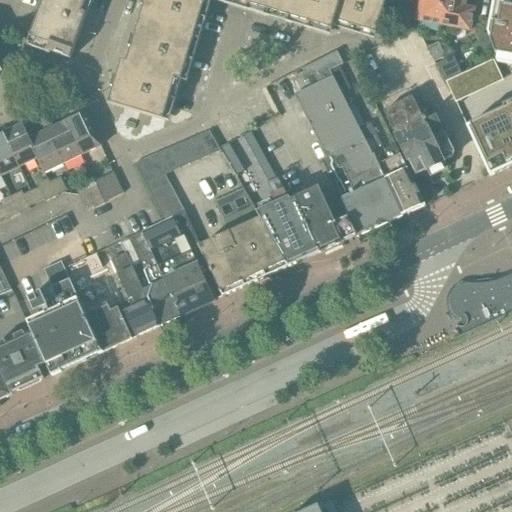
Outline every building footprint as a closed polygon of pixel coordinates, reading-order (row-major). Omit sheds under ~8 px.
[(44,0),(30,38),(51,46),(49,51),(71,59),(87,15),(83,13),(87,0),(44,0)] [(195,39),(206,0),(143,0),(141,7),(144,7),(140,22),(195,39)] [(290,18),(295,0),(250,0),(249,6),(290,18)] [(332,31),(335,21),(341,0),(295,0),(290,18),(332,31)] [(376,34),(386,0),(341,0),(335,21),(376,34)] [(418,21),(441,25),(445,0),(415,0),(422,1),(418,21)] [(445,0),(441,25),(470,31),(474,9),(464,7),(465,0),(445,0)] [(511,1),(505,0),(494,0),(488,34),(497,59),(446,82),(490,177),(511,167),(511,1)] [(128,63),(183,79),(195,39),(140,22),(135,37),(132,36),(129,48),(132,49),(128,63)] [(445,58),(439,43),(428,48),(435,63),(445,58)] [(378,167),(379,167),(377,162),(374,156),(371,157),(339,89),(330,71),(342,65),(337,55),(303,71),(311,87),(295,95),(326,158),(322,161),(341,202),(349,218),(357,236),(357,237),(402,216),(378,167)] [(114,89),(109,104),(164,121),(176,80),(182,81),(183,79),(128,63),(122,61),(117,77),(114,76),(111,88),(114,89)] [(424,123),(413,99),(386,111),(409,161),(411,160),(417,174),(426,170),(426,172),(445,163),(444,161),(452,157),(454,153),(450,145),(456,142),(454,136),(447,139),(446,137),(447,133),(440,120),(439,118),(436,117),(424,123)] [(85,113),(67,122),(83,155),(101,147),(85,113)] [(67,122),(49,131),(65,164),(83,155),(67,122)] [(39,159),(30,139),(23,125),(5,134),(21,168),(39,159)] [(49,131),(30,139),(39,159),(46,173),(65,164),(49,131)] [(200,136),(211,156),(221,151),(210,132),(200,136)] [(251,132),(243,136),(249,145),(256,141),(251,132)] [(5,134),(0,136),(0,170),(3,176),(21,168),(5,134)] [(200,136),(191,140),(202,160),(211,156),(200,136)] [(191,140),(181,144),(192,164),(202,160),(191,140)] [(256,141),(249,145),(254,154),(261,150),(256,141)] [(181,144),(172,148),(183,168),(192,164),(181,144)] [(229,144),(221,148),(227,157),(234,153),(229,144)] [(172,148),(162,152),(173,172),(183,168),(172,148)] [(261,150),(254,154),(259,163),(266,159),(261,150)] [(162,152),(134,164),(145,185),(166,175),(173,172),(162,152)] [(234,153),(227,157),(232,166),(240,162),(234,153)] [(377,162),(379,167),(378,167),(402,216),(425,206),(400,155),(382,164),(380,160),(377,162)] [(266,159),(259,163),(264,172),(271,168),(266,159)] [(240,162),(232,166),(237,175),(245,171),(240,162)] [(271,168),(264,172),(269,182),(276,177),(276,176),(271,168)] [(123,193),(114,172),(95,181),(93,178),(74,187),(86,211),(94,207),(94,209),(105,203),(104,202),(123,193)] [(150,194),(172,185),(166,175),(145,185),(150,194)] [(156,203),(177,194),(172,185),(150,194),(156,203)] [(24,195),(29,207),(44,200),(38,188),(24,195)] [(344,243),(344,242),(357,236),(349,218),(336,224),(319,188),(296,198),(297,199),(295,200),(306,225),(319,253),(321,252),(321,253),(344,243)] [(244,189),(243,190),(244,191),(257,214),(273,241),(289,268),(290,268),(297,264),(298,266),(303,263),(303,262),(321,253),(321,252),(319,253),(306,225),(295,200),(292,201),(291,202),(290,199),(283,202),(259,213),(252,202),(244,189)] [(244,191),(243,190),(213,203),(225,229),(230,240),(213,248),(220,263),(210,268),(212,272),(223,298),(289,268),(273,241),(257,214),(244,191)] [(161,213),(182,203),(177,194),(156,203),(161,213)] [(182,203),(161,213),(166,222),(175,218),(185,213),(187,212),(182,203)] [(185,240),(152,255),(180,318),(181,317),(214,302),(215,302),(204,276),(212,272),(210,268),(185,213),(175,218),(185,240)] [(26,231),(33,248),(75,231),(68,215),(26,231)] [(142,233),(152,255),(185,240),(175,218),(166,222),(142,233)] [(152,255),(142,233),(129,240),(141,264),(133,269),(143,291),(159,327),(180,318),(152,255)] [(136,338),(159,327),(143,291),(126,254),(111,261),(118,276),(129,301),(121,304),(136,338)] [(44,308),(46,313),(27,322),(31,330),(47,366),(52,377),(62,372),(61,370),(98,353),(99,355),(104,352),(91,324),(65,270),(65,269),(62,262),(44,270),(52,289),(42,293),(29,299),(35,313),(44,308)] [(0,296),(11,291),(0,268),(0,296)] [(511,313),(511,274),(510,275),(508,275),(505,277),(500,279),(494,281),(484,283),(478,283),(467,283),(466,283),(462,284),(461,285),(458,286),(455,288),(453,291),(452,292),(451,293),(450,295),(450,297),(449,298),(449,300),(449,301),(449,303),(449,305),(449,307),(449,308),(451,311),(452,314),(453,315),(456,318),(458,320),(461,321),(459,327),(457,333),(459,338),(511,313)] [(91,324),(104,352),(133,339),(120,311),(114,314),(111,307),(99,313),(102,320),(91,324)] [(40,369),(47,366),(31,330),(20,336),(0,344),(0,370),(12,396),(45,380),(40,369)] [(0,400),(12,396),(0,370),(0,400)]
